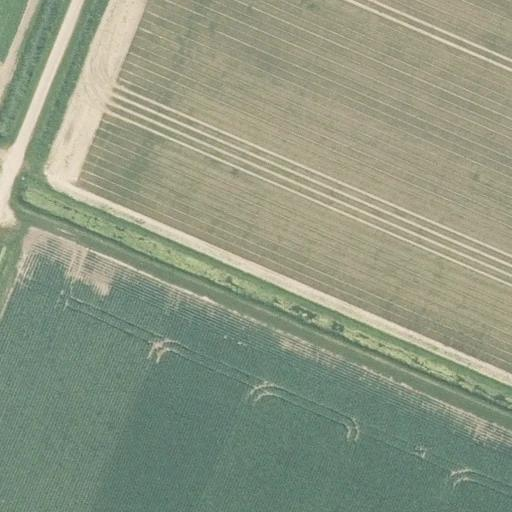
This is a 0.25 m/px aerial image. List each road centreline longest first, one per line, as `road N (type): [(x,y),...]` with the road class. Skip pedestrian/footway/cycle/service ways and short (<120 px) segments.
road 1 (track): [(511,426),(0,215)]
road 2 (unclassified): [(0,196),(77,0)]
road 3 (track): [(0,158),(124,210)]
